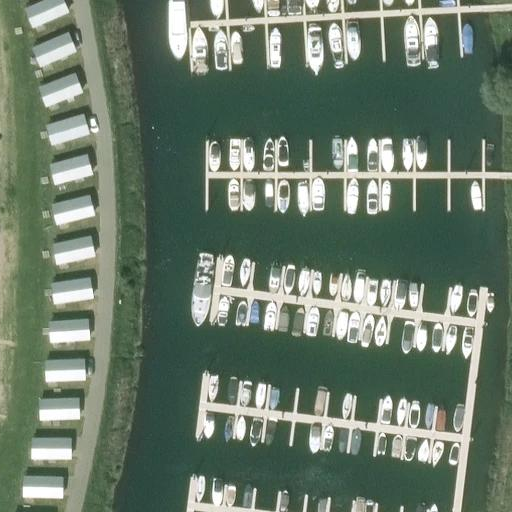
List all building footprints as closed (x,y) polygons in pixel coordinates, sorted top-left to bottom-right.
[(72,0),(41,0),(29,5),(38,26),(76,10),(72,0)] [(43,65),(82,51),(75,30),(35,44),(43,65)] [(81,69),(42,85),(50,105),(89,89),(81,69)] [(56,145),(96,131),(88,110),(48,124),(56,145)] [(100,172),(94,151),(52,163),(59,184),(100,172)] [(53,202),(59,223),(102,212),(96,190),(53,202)] [(60,265),(102,253),(96,231),(54,243),(60,265)] [(99,297),(97,275),(54,279),(56,301),(99,297)] [(95,340),(94,316),(51,318),(52,341),(95,340)] [(48,357),(49,379),(91,378),(90,355),(48,357)] [(86,418),(85,395),(42,396),(42,419),(86,418)] [(37,457),(77,456),(77,434),(36,435),(37,457)] [(69,495),(68,472),(26,474),(27,496),(69,495)]
